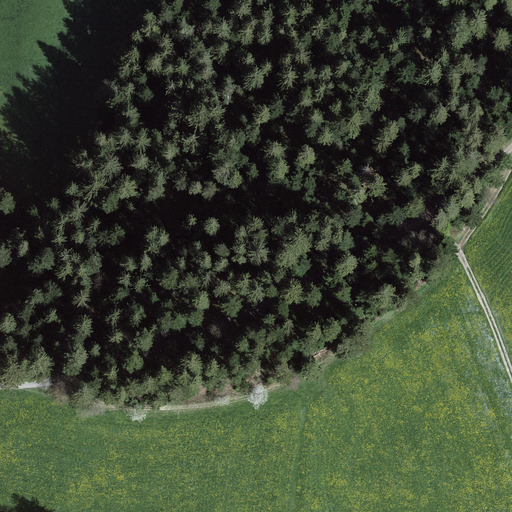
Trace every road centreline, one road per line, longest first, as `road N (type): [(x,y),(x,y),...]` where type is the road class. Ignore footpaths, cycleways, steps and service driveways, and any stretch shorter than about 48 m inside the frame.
road 1 (track): [(511,147),(329,278),(166,351),(64,379),(0,384)]
road 2 (track): [(511,374),(457,248)]
